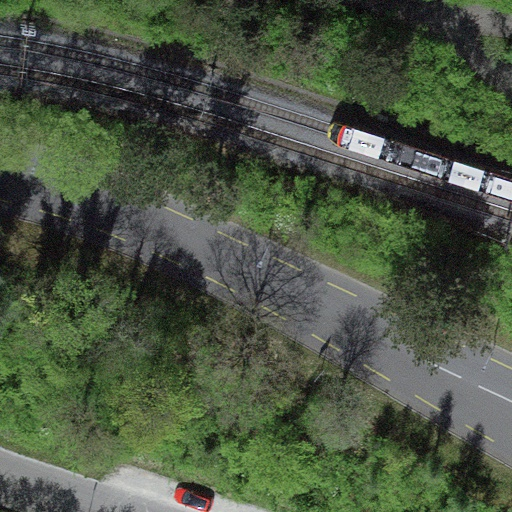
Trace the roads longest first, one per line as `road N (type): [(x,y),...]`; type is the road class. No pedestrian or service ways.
road 1 (residential): [(0,175),(175,234),(511,406)]
road 2 (residential): [(121,511),(0,472)]
